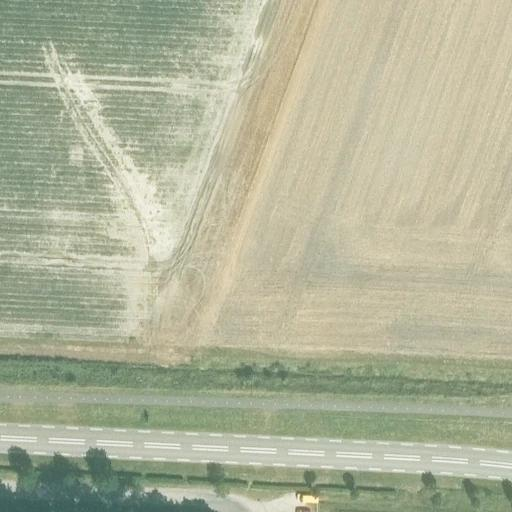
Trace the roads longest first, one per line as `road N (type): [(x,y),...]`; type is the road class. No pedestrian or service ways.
road 1 (secondary): [(511,469),(0,439)]
road 2 (unclassified): [(249,511),(218,499),(0,490)]
